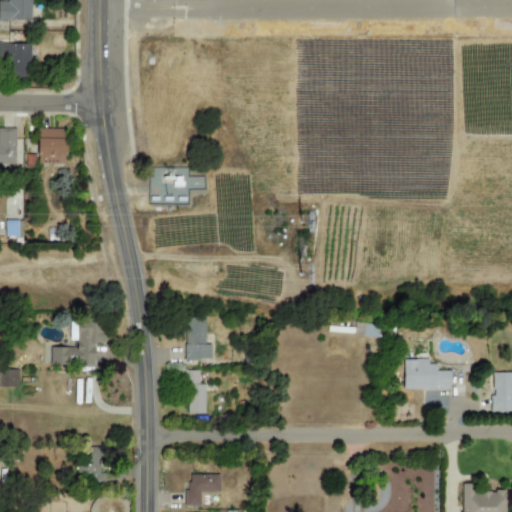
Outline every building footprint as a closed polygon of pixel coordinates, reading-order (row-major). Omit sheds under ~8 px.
[(29,0),(6,0),(6,1),(0,1),(0,20),(29,20),(29,0)] [(0,65),(6,65),(6,77),(28,77),(29,44),(0,43),(0,65)] [(64,164),(64,129),(36,129),(35,163),(64,164)] [(4,237),(16,237),(16,221),(4,221),(4,237)] [(183,361),(210,360),(210,345),(204,345),(203,318),(183,319),(183,361)] [(48,347),(48,365),(92,365),(93,343),(102,343),(102,322),(75,322),(74,347),(48,347)] [(351,336),(379,336),(379,324),(351,324),(351,336)] [(401,389),(448,390),(448,371),(434,371),(434,365),(426,365),(426,360),(401,359),(401,389)] [(0,386),(14,387),(15,370),(0,369),(0,386)] [(185,414),(204,414),(204,385),(198,385),(198,370),(184,370),(185,414)] [(511,372),(491,372),(491,396),(489,396),(489,412),(511,412),(511,372)] [(102,482),(103,447),(78,447),(77,474),(90,474),(90,482),(102,482)] [(183,507),(199,507),(199,493),(219,493),(219,475),(188,475),(188,490),(183,490),(183,507)] [(459,511),(504,511),(504,491),(472,491),(472,484),(459,484),(459,511)]
